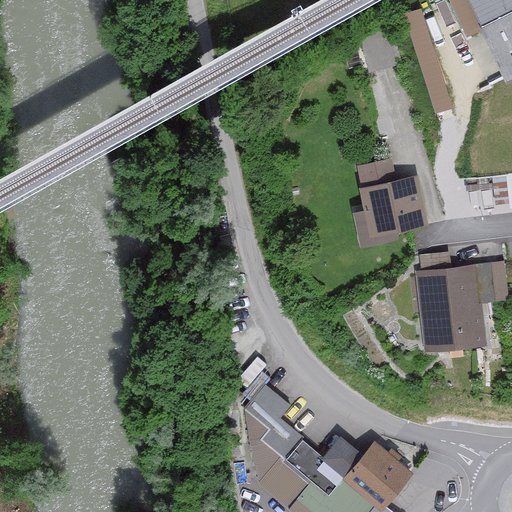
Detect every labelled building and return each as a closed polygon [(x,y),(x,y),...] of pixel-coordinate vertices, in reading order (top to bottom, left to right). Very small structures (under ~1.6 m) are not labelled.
[(511,0),(460,0),(499,79),(511,72),(511,0)] [(423,1),(405,6),(434,109),(452,104),(423,1)] [(390,178),(386,157),(352,164),(357,185),(354,185),(358,206),(346,209),(354,245),(395,236),(394,230),(423,224),(413,173),(390,178)] [(509,300),(505,262),(451,267),(449,252),(420,254),(421,270),(415,271),(425,353),(488,346),(482,303),(509,300)] [(291,511),(392,511),(387,508),(414,474),(399,462),(402,457),(392,448),(389,452),(375,441),(363,455),(341,436),(323,457),(302,440),(305,437),(281,418),(292,405),(266,384),(244,410),(259,481),(256,485),(291,511)]
